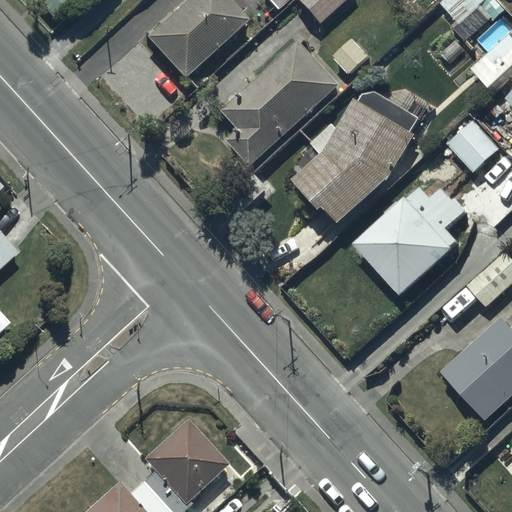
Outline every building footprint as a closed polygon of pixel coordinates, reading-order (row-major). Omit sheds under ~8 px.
[(74,10),(65,0),(31,0),(55,27),(74,10)] [(223,0),(198,0),(149,47),(187,88),(250,29),(223,0)] [(298,2),(296,0),(266,0),(265,1),(279,18),(298,2)] [(304,0),(297,7),(320,32),(355,0),(304,0)] [(497,0),(454,0),(443,11),(461,31),(483,11),(498,27),(511,15),(497,0)] [(511,85),(511,38),(471,75),(494,101),(511,85)] [(373,63),(357,46),(336,66),(352,83),(373,63)] [(343,92),(301,48),(225,119),(242,137),(229,149),(254,176),(343,92)] [(419,143),(358,107),(340,140),(336,132),(314,150),(326,167),(297,193),(325,227),(330,224),(343,236),(395,190),(392,188),(419,143)] [(478,181),(503,158),(473,122),(446,147),(478,181)] [(422,197),(359,257),(405,306),(464,251),(450,236),(467,220),(445,197),(433,208),(422,197)] [(0,276),(15,262),(0,246),(0,276)] [(511,263),(509,260),(471,291),(475,295),(455,312),(468,327),(486,312),(488,315),(511,294),(511,263)] [(0,344),(11,335),(0,323),(0,344)] [(511,335),(505,328),(446,381),(489,429),(511,408),(511,335)] [(183,511),(192,504),(187,498),(228,459),(187,416),(143,457),(154,468),(130,492),(117,478),(81,511),(183,511)]
